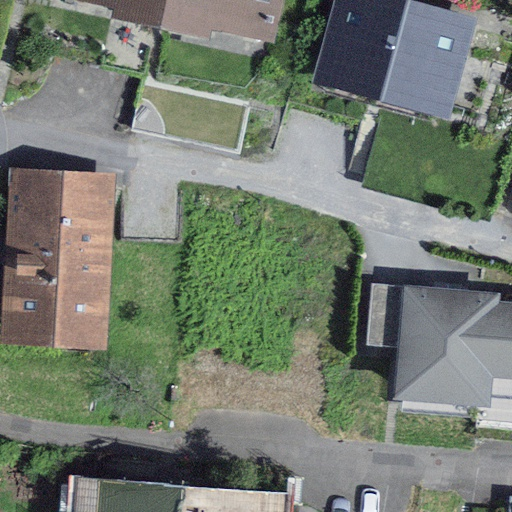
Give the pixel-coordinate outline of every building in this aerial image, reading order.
[(284,0),(101,0),(114,3),(113,11),(210,31),(212,24),(276,37),(284,0)] [(330,76),(326,91),(434,120),(438,105),(454,109),(480,12),(437,0),(336,0),(317,72),(330,76)] [(116,167),(8,163),(1,336),(109,340),(116,167)] [(407,279),(406,283),(372,281),(368,341),(402,344),(399,393),(495,400),(497,373),(511,373),(511,297),(502,297),(503,285),(407,279)] [(287,511),(289,486),(79,473),(76,511),(287,511)]
